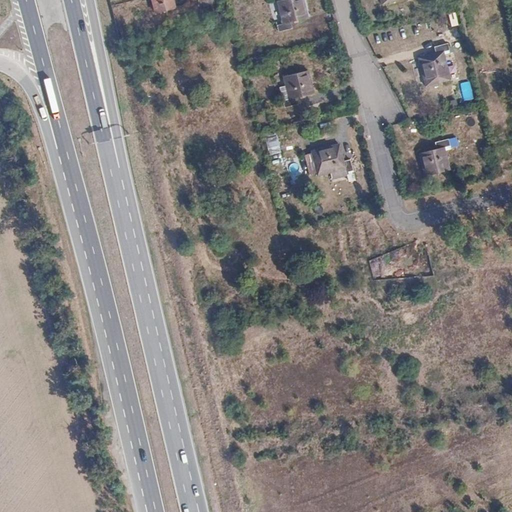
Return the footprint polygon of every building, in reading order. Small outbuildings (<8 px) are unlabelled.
[(150,0),(154,13),(173,9),(170,0),(150,0)] [(300,0),(285,0),(275,2),(279,20),(280,25),(271,27),(272,32),(291,28),(289,23),(305,19),(304,16),(300,0)] [(450,26),(457,25),(455,11),(447,13),(450,26)] [(432,50),(434,57),(418,61),(424,83),(449,76),(443,55),(450,53),(448,45),(432,50)] [(306,72),(281,78),(286,100),(279,102),(280,109),(297,105),(296,99),(312,94),(306,72)] [(459,86),(462,100),(470,98),(467,84),(459,86)] [(432,145),(433,151),(416,155),(422,178),(448,172),(442,149),(449,148),(448,142),(432,145)] [(352,170),(350,157),(348,150),(340,151),(338,143),(308,150),(308,151),(301,153),(304,167),(306,173),(312,171),(312,170),(329,166),(329,168),(343,165),(345,171),(352,170)]
